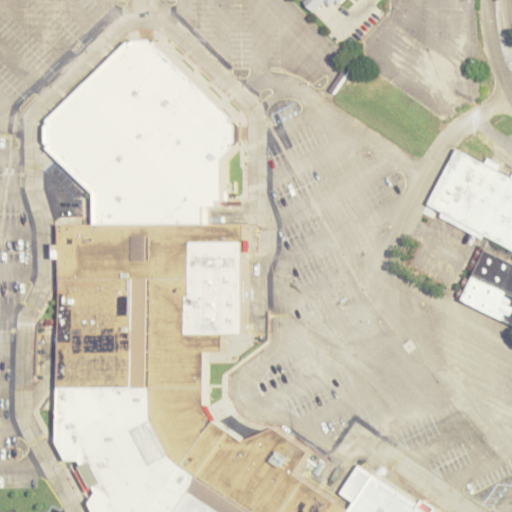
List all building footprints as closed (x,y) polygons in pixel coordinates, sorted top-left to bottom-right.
[(345,0),(341,4),(339,0),(333,6),(328,2),(315,13),(306,0),(345,0)] [(64,442),(63,258),(57,259),(57,244),(63,243),(63,223),(97,224),(97,192),(51,145),(50,122),(132,39),(155,39),(238,121),(237,146),(224,159),(224,199),(218,199),(218,205),(209,206),(209,219),(241,219),(242,235),(188,236),(188,289),(183,289),(184,329),(221,329),(222,348),(207,349),(208,405),(217,420),(246,440),(277,427),(312,451),(296,474),(351,510),(358,501),(345,493),(362,465),(423,505),(426,500),(440,510),(438,511),(100,511),(96,504),(104,493),(87,460),(74,460),(64,442)] [(511,176),(511,245),(431,202),(460,149),(511,176)] [(242,235),(243,328),(221,329),(184,329),(183,289),(188,289),(188,236),(242,235)] [(511,259),(488,249),(466,300),(511,320),(511,259)]
